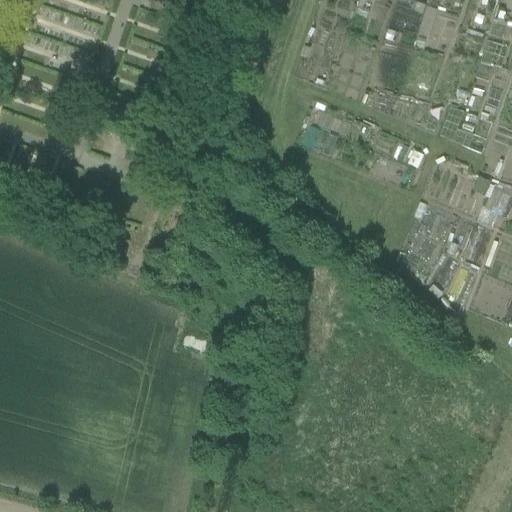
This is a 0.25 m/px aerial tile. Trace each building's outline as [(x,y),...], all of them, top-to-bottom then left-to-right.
[(476,15),(474,23),(481,26),(484,17),(476,15)] [(388,31),(384,40),(391,43),(395,34),(388,31)] [(418,39),(416,47),(423,49),(425,41),(418,39)] [(304,48),(300,57),(307,59),(310,50),(304,48)] [(467,115),(465,123),(474,126),(476,118),(467,115)] [(464,124),(462,130),(471,133),(473,127),(464,124)] [(159,258),(152,278),(165,283),(172,262),(159,258)] [(181,352),(204,358),(211,332),(188,326),(181,352)]
